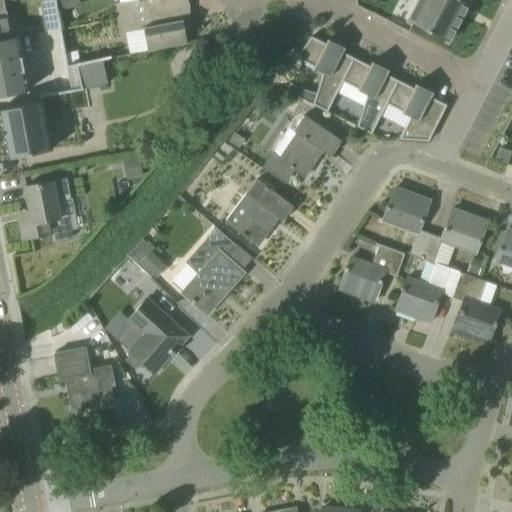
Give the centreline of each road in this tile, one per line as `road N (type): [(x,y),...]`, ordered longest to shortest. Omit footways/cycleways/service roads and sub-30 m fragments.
road 1 (residential): [(176,479),(336,462),(473,490)]
road 2 (residential): [(497,380),(456,384),(277,309)]
road 3 (residential): [(277,309),(379,168),(397,158),(433,172)]
road 4 (residential): [(176,479),(199,403),(277,309)]
road 5 (residential): [(480,78),(314,0)]
road 6 (secondary): [(31,511),(0,344)]
road 7 (residential): [(47,511),(176,479)]
